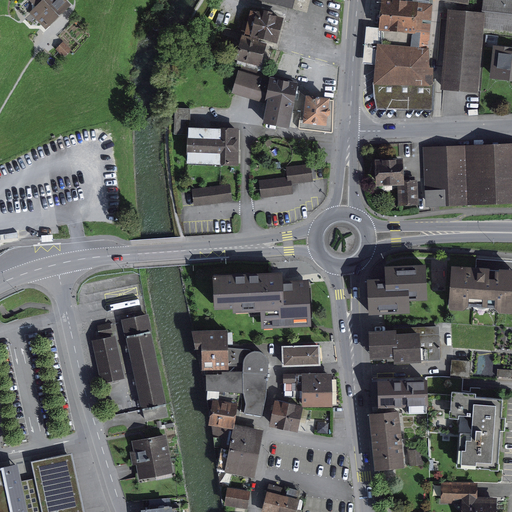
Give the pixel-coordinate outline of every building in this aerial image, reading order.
[(29,11),(45,28),(70,5),(65,0),(30,0),(36,5),(29,11)] [(258,0),(293,9),(294,0),(258,0)] [(396,0),(384,0),(383,30),(420,32),(421,1),(396,0)] [(511,0),(489,0),(487,22),(511,25),(511,0)] [(483,9),(449,8),(446,85),(480,86),(483,9)] [(244,34),(250,35),(256,12),(250,10),(244,34)] [(250,35),(277,43),(284,18),(257,11),(256,12),(250,35)] [(265,44),(242,38),(237,58),(260,65),(265,44)] [(375,40),(376,105),(437,105),(436,39),(375,40)] [(63,42),(56,49),(64,57),(72,50),(63,42)] [(511,46),(498,44),(494,72),(511,74),(511,46)] [(239,70),(232,92),(261,101),(268,78),(239,70)] [(267,101),(263,123),(289,128),(298,82),(270,77),(265,100),(267,101)] [(305,95),(302,123),(326,126),(330,98),(317,104),(305,95)] [(174,133),(189,134),(189,127),(190,108),(175,108),(174,133)] [(188,163),(238,165),(239,128),(189,127),(189,134),(188,163)] [(511,140),(426,144),(428,202),(511,198),(511,140)] [(380,157),(381,180),(410,179),(409,156),(380,157)] [(259,180),(261,197),(293,193),(291,182),(313,179),(312,167),(311,164),(285,167),(287,176),(259,180)] [(192,190),(194,204),(194,206),(232,201),(229,184),(192,190)] [(388,280),(369,280),(370,311),(408,310),(408,297),(424,296),(423,267),(387,268),(388,280)] [(511,299),(511,272),(454,270),(452,306),(511,309),(511,299)] [(233,309),(233,313),(260,312),(261,329),(312,327),(310,279),(283,280),(282,271),(212,274),(214,310),(233,309)] [(146,314),(122,320),(142,409),(167,404),(146,314)] [(110,322),(97,325),(99,337),(112,334),(110,322)] [(427,327),(373,330),(374,353),(399,351),(399,358),(429,357),(427,327)] [(202,348),(203,368),(228,368),(227,332),(196,333),(197,349),(202,348)] [(115,336),(92,341),(101,382),(124,377),(115,336)] [(318,345),(281,347),(282,368),(319,365),(318,345)] [(245,404),(243,412),(261,416),(267,395),(267,360),(265,356),(260,353),(254,351),(248,354),(244,360),(243,367),(243,372),(207,374),(206,389),(245,392),(245,404)] [(306,373),(306,399),(336,399),(336,373),(306,373)] [(424,380),(371,382),(372,405),(406,404),(406,410),(425,410),(424,380)] [(482,389),(456,388),(454,414),(463,414),(460,461),(502,463),(506,400),(481,398),(482,389)] [(279,398),(274,420),(300,425),(305,403),(279,398)] [(214,402),(209,423),(231,428),(236,407),(214,402)] [(397,414),(373,416),(378,468),(402,466),(397,414)] [(235,427),(231,448),(257,453),(261,432),(235,427)] [(165,434),(131,441),(139,480),(173,473),(165,434)] [(252,476),(257,453),(231,448),(226,471),(252,476)] [(410,451),(411,464),(421,463),(420,450),(410,451)] [(82,511),(70,454),(32,462),(42,511),(82,511)] [(26,511),(17,465),(0,467),(0,511),(26,511)] [(480,478),(445,478),(445,496),(480,497),(480,478)] [(231,484),(228,500),(248,504),(251,488),(231,484)] [(294,511),(297,501),(269,494),(264,511),(265,511),(294,511)] [(467,497),(466,511),(500,511),(501,497),(480,497),(467,497)]
